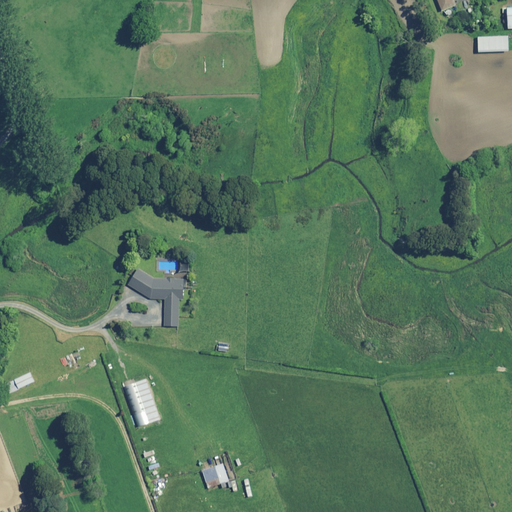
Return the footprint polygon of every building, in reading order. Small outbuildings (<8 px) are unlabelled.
[(437,0),(442,10),(454,5),(452,0),(437,0)] [(507,36),(478,37),(479,52),(508,51),(507,36)] [(189,272),(189,261),(181,261),(181,271),(189,272)] [(168,277),(168,280),(155,279),(138,269),(128,285),(150,299),(165,300),(164,326),(178,327),(179,300),(183,300),(184,281),(174,280),(174,278),(168,277)] [(35,382),(30,373),(6,385),(10,393),(35,382)] [(160,419),(146,379),(127,386),(125,387),(139,427),(160,419)] [(230,485),(223,464),(202,471),(208,488),(221,484),(222,488),(230,485)]
